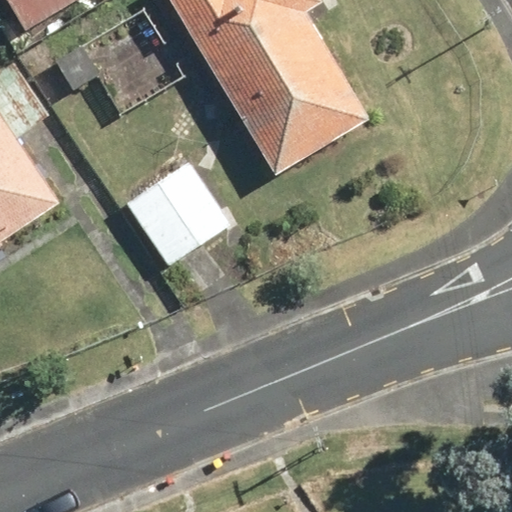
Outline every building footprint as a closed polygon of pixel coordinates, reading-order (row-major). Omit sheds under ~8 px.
[(88,0),(0,0),(0,14),(18,44),(88,0)] [(151,0),(265,189),(308,164),(309,165),(363,131),(295,27),(319,11),(312,0),(151,0)] [(92,87),(114,123),(172,88),(141,36),(96,63),(85,44),(44,69),(65,103),(92,87)] [(0,139),(0,251),(52,217),(0,139)] [(189,168),(120,217),(166,281),(234,232),(189,168)]
